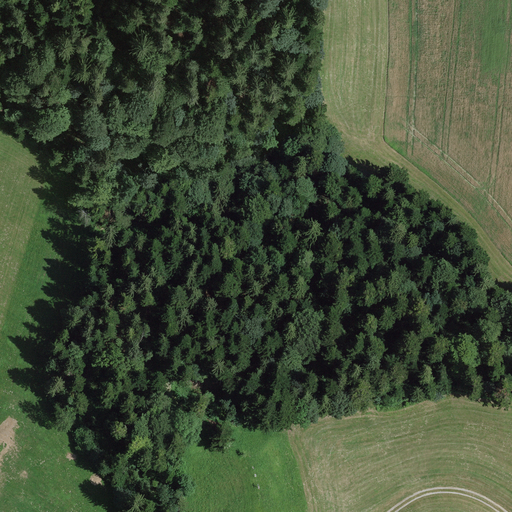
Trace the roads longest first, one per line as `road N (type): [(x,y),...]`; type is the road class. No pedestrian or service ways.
road 1 (track): [(265,0),(235,44),(200,53),(151,48),(62,12)]
road 2 (track): [(393,511),(441,490),(504,511)]
